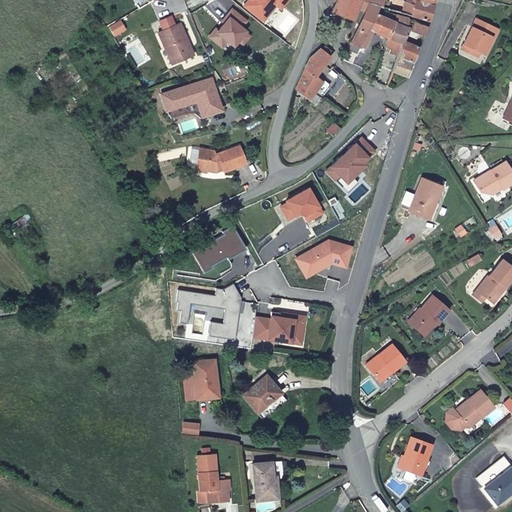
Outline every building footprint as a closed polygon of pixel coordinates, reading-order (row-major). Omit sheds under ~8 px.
[(249,0),(244,7),(262,21),(275,6),(279,9),(286,0),(249,0)] [(335,0),(331,12),(352,19),(356,6),(358,0),(335,0)] [(358,0),(356,6),(364,9),(366,3),(378,6),(380,7),(382,0),(358,0)] [(409,0),(409,1),(406,0),(389,0),(387,9),(430,21),(432,0),(409,0)] [(366,3),(364,9),(356,27),(367,31),(376,11),(378,6),(366,3)] [(217,28),(210,36),(223,46),(228,40),(235,45),(239,39),(246,31),(247,30),(242,26),(247,20),(233,9),(227,16),(230,17),(225,23),(219,30),(217,28)] [(387,15),(376,11),(367,31),(356,27),(347,47),(357,53),(358,50),(364,54),(373,32),(387,38),(396,14),(389,11),(387,15)] [(414,19),(396,14),(387,38),(384,47),(390,49),(389,52),(399,56),(404,43),(414,19)] [(165,31),(160,33),(165,47),(169,46),(177,63),(195,55),(181,23),(176,26),(172,16),(161,22),(165,31)] [(120,19),(109,25),(114,34),(124,28),(120,19)] [(427,28),(414,19),(404,43),(399,56),(386,86),(392,89),(393,87),(397,76),(399,77),(400,73),(407,76),(410,72),(418,51),(420,52),(427,28)] [(479,20),(466,45),(481,54),(485,55),(493,39),(495,41),(500,31),(479,20)] [(246,31),(239,39),(244,43),(251,35),(246,31)] [(481,54),(466,45),(463,50),(478,58),(481,54)] [(310,54),(297,87),(309,97),(314,91),(322,79),(316,74),(326,57),(328,54),(319,47),(310,54)] [(207,114),(223,108),(212,77),(161,94),(166,110),(197,100),(202,98),(207,114)] [(511,88),(508,105),(502,118),(511,122),(511,88)] [(207,114),(202,98),(197,100),(202,115),(207,114)] [(361,161),(373,150),(361,136),(330,165),(345,181),(351,175),(363,164),(361,161)] [(198,149),(194,166),(202,168),(203,171),(215,174),(215,171),(223,168),(225,172),(246,162),(238,146),(215,157),(213,153),(198,149)] [(485,194),(498,185),(501,189),(511,181),(511,174),(503,161),(472,181),(480,192),(485,194)] [(345,181),(330,165),(325,169),(345,191),(356,181),(351,175),(345,181)] [(404,213),(422,219),(428,202),(432,203),(437,185),(416,178),(410,197),(413,197),(412,200),(408,201),(404,213)] [(498,185),(485,194),(491,196),(501,189),(498,185)] [(302,212),(306,218),(320,211),(312,195),(309,197),(304,188),(285,198),(286,201),(279,204),(286,217),(297,211),(302,212)] [(428,202),(422,219),(429,221),(434,204),(432,203),(428,202)] [(188,246),(202,270),(211,265),(210,263),(225,255),(226,257),(244,247),(231,223),(220,229),(222,231),(201,243),(200,240),(188,246)] [(490,224),(483,228),(489,238),(496,234),(490,224)] [(300,253),(310,271),(321,265),(319,260),(322,259),(328,261),(341,266),(348,247),(327,238),(300,253)] [(310,271),(300,253),(294,256),(304,275),(310,271)] [(473,255),(463,261),(466,265),(476,259),(473,255)] [(476,291),(484,298),(492,304),(500,295),(499,290),(503,286),(505,287),(511,278),(511,269),(501,260),(476,291)] [(209,319),(207,333),(233,337),(237,310),(239,298),(239,295),(231,281),(221,287),(214,286),(213,293),(176,288),(175,299),(177,300),(176,308),(180,309),(179,314),(187,315),(189,302),(223,306),(221,321),(209,319)] [(481,302),(484,298),(476,291),(473,296),(481,302)] [(436,324),(447,312),(430,296),(419,309),(420,310),(408,323),(422,335),(434,322),(436,324)] [(253,315),(250,334),(289,340),(291,329),(300,330),(302,319),(278,315),(278,311),(270,309),(269,317),(253,315)] [(303,314),(278,311),(278,315),(302,319),(303,314)] [(300,330),(291,329),(289,340),(299,342),(300,330)] [(403,361),(389,345),(364,366),(375,380),(388,369),(390,372),(403,361)] [(192,361),(195,397),(217,395),(213,359),(192,361)] [(239,389),(260,416),(284,397),(263,370),(239,389)] [(467,427),(493,406),(479,389),(467,399),(469,402),(456,413),(451,407),(446,412),(445,420),(450,427),(460,429),(465,424),(467,427)] [(419,475),(431,444),(411,436),(399,468),(419,475)] [(208,497),(228,495),(227,485),(231,485),(229,475),(216,476),(215,466),(213,451),(194,453),(196,468),(198,488),(206,488),(208,497)] [(474,479),(494,503),(511,487),(511,469),(511,470),(500,456),(474,479)] [(252,460),(256,498),(280,496),(277,473),(273,473),(272,463),(281,462),(280,457),(252,460)]
